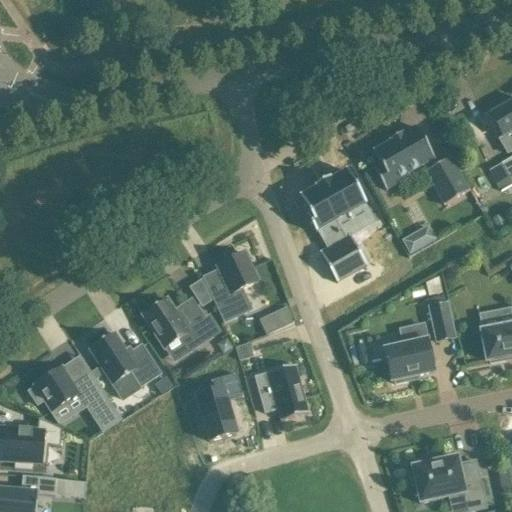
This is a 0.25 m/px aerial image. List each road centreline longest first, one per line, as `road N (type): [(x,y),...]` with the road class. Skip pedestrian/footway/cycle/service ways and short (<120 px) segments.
road 1 (tertiary): [(0,340),(255,169)]
road 2 (residential): [(356,442),(255,169)]
road 3 (tertiary): [(232,76),(511,15)]
road 4 (residential): [(255,169),(412,78)]
road 5 (residential): [(356,442),(227,474),(200,511)]
road 6 (residential): [(511,403),(356,442)]
